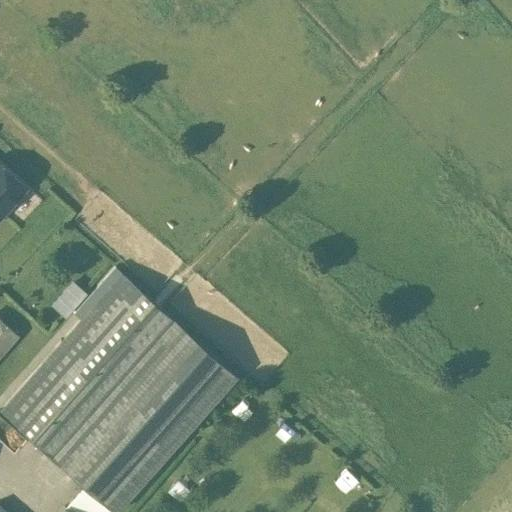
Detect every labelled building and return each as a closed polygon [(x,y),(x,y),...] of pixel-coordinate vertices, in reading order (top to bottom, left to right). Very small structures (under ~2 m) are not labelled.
[(0,216),(26,186),(0,162),(0,216)] [(0,409),(116,511),(238,373),(122,271),(0,408),(0,409)] [(66,318),(87,294),(73,282),(52,305),(66,318)] [(0,353),(17,335),(0,320),(0,353)] [(283,415),(272,427),(286,439),(297,427),(283,415)]
